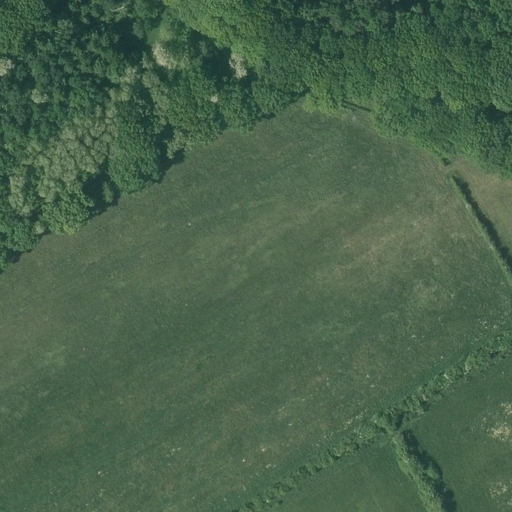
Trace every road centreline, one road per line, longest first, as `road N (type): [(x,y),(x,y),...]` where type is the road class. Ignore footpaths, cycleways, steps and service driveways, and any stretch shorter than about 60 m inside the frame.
road 1 (track): [(305,64),(0,246)]
road 2 (track): [(511,142),(305,64)]
